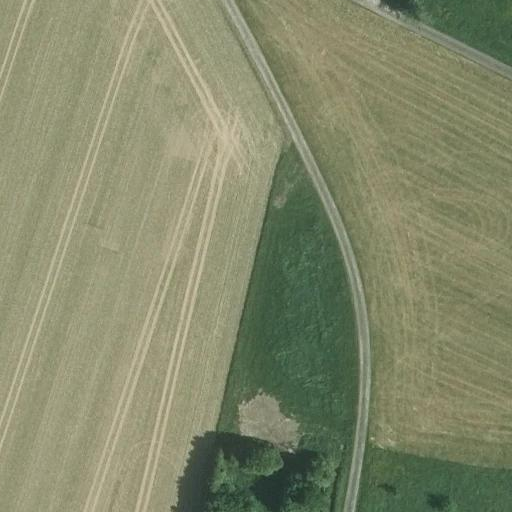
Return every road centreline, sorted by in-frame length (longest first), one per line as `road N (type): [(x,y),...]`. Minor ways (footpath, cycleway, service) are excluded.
road 1 (track): [(230,0),(316,172),(357,282),(366,367),(350,511)]
road 2 (track): [(367,0),(511,72)]
